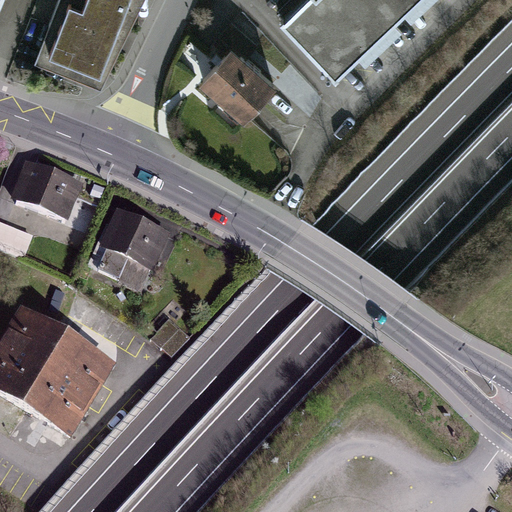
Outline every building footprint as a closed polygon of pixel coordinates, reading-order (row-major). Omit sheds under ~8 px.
[(140,0),(59,0),(38,57),(100,83),(140,0)] [(301,0),(304,4),(277,28),(325,83),(420,0),(301,0)] [(254,50),(230,30),(179,89),(238,140),(277,96),(241,65),(254,50)] [(82,195),(21,169),(6,206),(67,231),(82,195)] [(167,242),(112,221),(95,264),(150,286),(167,242)] [(16,238),(0,232),(0,254),(9,258),(16,238)] [(115,378),(19,319),(0,348),(0,413),(67,455),(115,378)]
